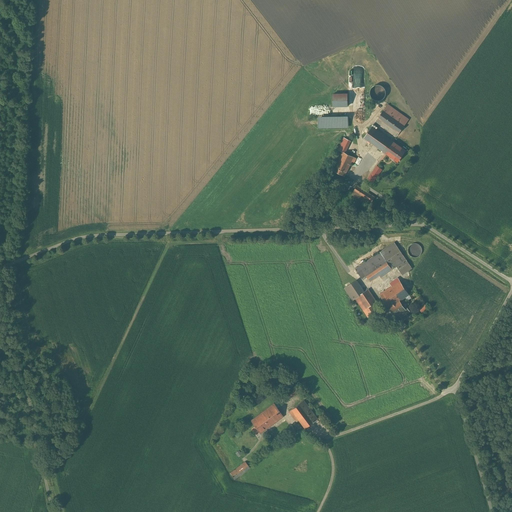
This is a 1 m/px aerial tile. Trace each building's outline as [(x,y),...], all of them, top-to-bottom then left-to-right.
[(374,95),(374,98),(381,100),(383,87),(370,84),(369,94),(374,95)] [(333,94),(333,106),(348,106),(348,94),(333,94)] [(355,106),(363,106),(362,97),(354,98),(355,106)] [(388,104),(378,118),(399,133),(409,119),(388,104)] [(348,117),(319,117),(319,128),(349,128),(348,117)] [(372,126),(364,138),(385,153),(393,141),(372,126)] [(344,138),(338,150),(343,152),(333,171),(344,176),(354,157),(345,152),(351,141),(344,138)] [(393,141),(385,153),(398,162),(406,150),(393,141)] [(377,166),(367,179),(373,183),(382,170),(377,166)] [(357,185),(354,191),(371,203),(375,197),(357,185)] [(394,243),(380,252),(392,269),(397,266),(406,260),(394,243)] [(409,248),(409,249),(409,251),(409,252),(410,253),(410,254),(412,255),(413,256),(414,256),(415,256),(417,256),(418,256),(419,255),(420,254),(421,253),(422,252),(422,251),(422,249),(422,248),(421,247),(421,245),(420,244),(418,244),(417,243),(416,243),(414,243),(413,243),(412,244),(411,245),(410,246),(409,247),(409,248)] [(380,252),(355,269),(362,278),(366,275),(370,282),(379,275),(380,277),(392,269),(380,252)] [(411,268),(406,260),(397,266),(403,274),(411,268)] [(355,298),(365,292),(356,280),(345,288),(353,299),(355,298)] [(380,294),(388,307),(399,300),(400,301),(409,295),(400,281),(380,294)] [(365,292),(355,298),(363,310),(373,304),(376,302),(368,289),(365,292)] [(399,300),(388,307),(395,317),(399,315),(401,318),(410,312),(407,307),(405,309),(400,301),(399,300)] [(423,302),(418,305),(422,311),(427,307),(423,302)] [(373,304),(363,310),(368,317),(378,311),(373,304)] [(294,384),(280,394),(285,401),(299,391),(294,384)] [(304,400),(289,411),(292,415),(294,414),(305,428),(317,419),(304,400)] [(273,404),(259,415),(268,427),(282,416),(273,404)] [(259,415),(251,421),(260,433),(268,427),(259,415)] [(245,462),(230,473),(234,479),(250,468),(245,462)]
